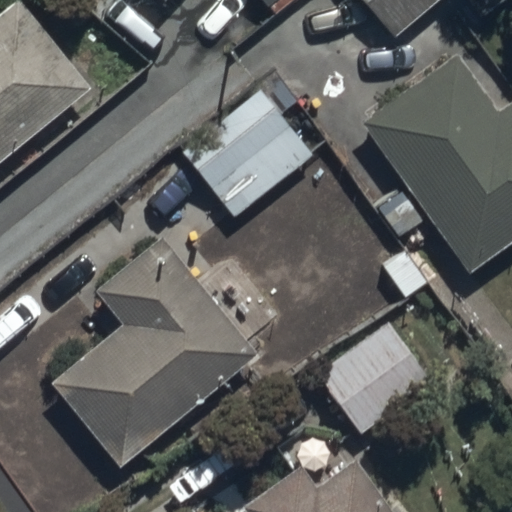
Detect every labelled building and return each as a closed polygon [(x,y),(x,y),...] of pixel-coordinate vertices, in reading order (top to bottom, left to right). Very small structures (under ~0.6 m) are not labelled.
[(358,0),(393,42),(443,0),(358,0)] [(0,162),(89,90),(21,7),(0,24),(0,162)] [(364,130),(474,279),(511,250),(511,109),(501,118),(458,61),(364,130)] [(183,154),(237,223),(315,163),(261,94),(183,154)] [(52,391),(121,475),(260,362),(191,278),(162,242),(97,295),(126,331),(52,391)] [(319,375),(363,439),(432,391),(388,327),(319,375)] [(388,511),(358,469),(317,497),(300,473),(244,511),(388,511)]
